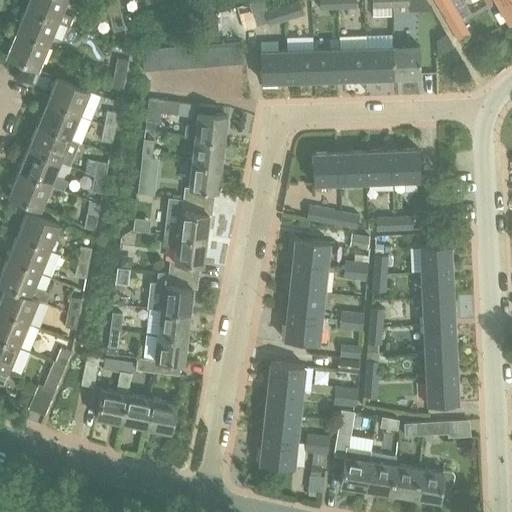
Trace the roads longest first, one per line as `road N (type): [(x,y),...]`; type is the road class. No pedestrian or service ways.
road 1 (residential): [(482,110),(279,116),(205,496)]
road 2 (residential): [(497,511),(482,110)]
road 3 (residential): [(0,434),(205,496)]
